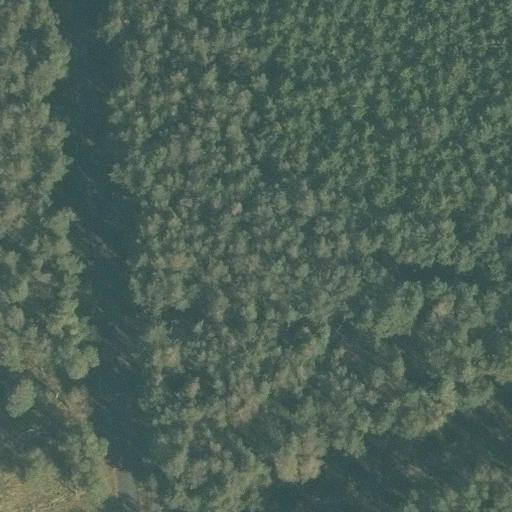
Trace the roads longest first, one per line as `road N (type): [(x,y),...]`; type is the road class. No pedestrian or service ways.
road 1 (track): [(84,0),(137,511)]
road 2 (track): [(338,511),(511,443)]
